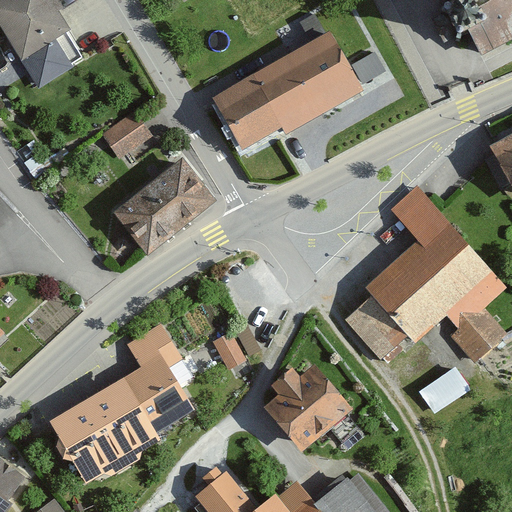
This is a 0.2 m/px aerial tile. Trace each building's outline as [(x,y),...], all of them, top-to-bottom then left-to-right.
[(45,0),(0,0),(0,36),(32,86),(64,66),(48,42),(66,31),(45,0)] [(511,0),(443,0),(429,8),(444,34),(460,25),(465,23),(482,55),(511,39),(511,0)] [(314,43),(219,98),(245,143),(282,121),(287,128),(364,83),(324,14),(304,26),(314,43)] [(132,112),(99,133),(116,160),(149,139),(132,112)] [(511,131),(483,148),(511,199),(511,131)] [(173,159),(106,214),(141,256),(208,201),(173,159)] [(511,286),(421,187),(397,210),(421,236),(359,292),(369,303),(349,322),(386,362),(432,320),(472,363),(503,335),(485,315),(511,290),(511,286)] [(138,369),(45,423),(78,481),(189,417),(167,379),(195,363),(168,317),(123,343),(138,369)] [(248,325),(234,332),(247,356),(261,349),(248,325)] [(225,331),(209,339),(226,373),(242,364),(225,331)] [(455,362),(419,387),(435,409),(471,384),(455,362)] [(344,408),(306,366),(293,377),(284,366),(262,386),(272,398),(260,409),(297,450),(344,408)] [(26,478),(0,458),(0,511),(5,511),(13,504),(9,500),(26,478)] [(221,478),(189,504),(195,511),(366,511),(340,479),(306,506),(301,500),(286,511),(274,511),(263,498),(247,511),(221,478)] [(58,511),(48,499),(31,511),(58,511)]
